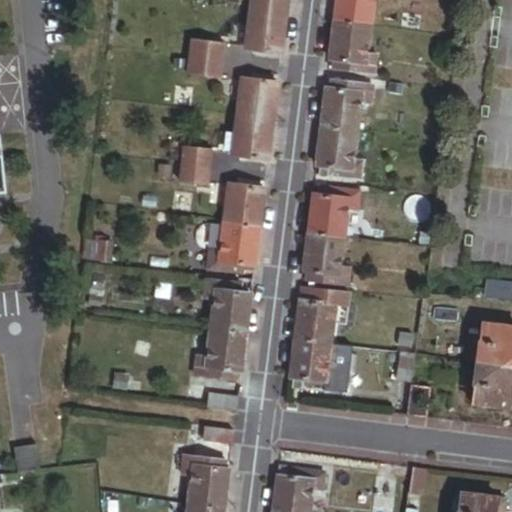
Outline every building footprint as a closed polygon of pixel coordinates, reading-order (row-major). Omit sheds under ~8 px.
[(288,16),(290,0),(253,0),(252,11),(288,16)] [(368,54),(375,0),(340,0),(333,59),(338,59),(336,69),(375,74),(378,55),(368,54)] [(284,53),(288,16),(252,11),(247,48),(284,53)] [(422,31),(424,16),(382,11),(380,25),(422,31)] [(227,61),(228,46),(192,42),(190,57),(227,61)] [(225,76),(227,61),(190,57),(189,72),(225,76)] [(276,122),(281,82),(245,78),(240,118),(276,122)] [(355,161),(363,104),(372,105),(374,84),(335,79),(334,90),(330,90),(320,166),(325,167),(324,172),(325,172),(324,176),(363,181),(365,162),(355,161)] [(271,159),(276,122),(240,118),(236,155),(271,159)] [(215,166),(217,146),(190,143),(187,163),(215,166)] [(212,188),(214,168),(187,164),(185,185),(212,188)] [(263,226),(268,188),(267,188),(231,183),(226,221),(263,226)] [(345,238),(347,226),(349,208),(359,210),(362,191),(327,187),(326,190),(322,189),(321,197),(316,197),(307,271),(312,272),(310,282),(349,287),(352,269),(342,268),(345,238)] [(215,247),(218,222),(200,219),(197,244),(215,247)] [(258,267),(263,226),(226,221),(222,252),(212,250),(209,270),(244,274),(244,270),(251,271),(251,266),(258,267)] [(406,245),(408,227),(362,221),(361,228),(347,226),(345,238),(406,245)] [(511,299),(511,281),(490,279),(488,297),(511,299)] [(249,333),(253,295),(248,295),(249,290),(243,289),(243,284),(208,280),(206,299),(215,300),(211,328),(249,333)] [(332,344),(336,314),(349,315),(352,293),(304,286),(297,340),(332,344)] [(96,315),(98,303),(84,301),(82,313),(96,315)] [(511,327),(486,323),(481,362),(511,366),(511,327)] [(244,372),(249,333),(211,328),(208,358),(198,357),(196,376),(230,380),(231,374),(238,375),(238,371),(244,372)] [(328,373),(332,344),(297,340),(293,377),(298,378),(297,388),(336,393),(339,374),(328,373)] [(430,356),(431,346),(420,345),(419,354),(430,356)] [(415,384),(419,354),(405,353),(401,382),(415,384)] [(511,366),(481,362),(475,404),(511,408),(511,366)] [(129,388),(130,372),(117,371),(115,387),(129,388)] [(430,418),(434,388),(414,386),(410,416),(430,418)] [(239,411),(240,397),(210,394),(208,407),(239,411)] [(235,444),(237,430),(205,426),(204,440),(235,444)] [(42,470),(39,445),(17,449),(21,472),(42,470)] [(226,511),(232,470),(226,469),(227,460),(188,455),(185,476),(193,477),(189,511),(226,511)] [(311,511),(315,489),(325,491),(327,472),(282,466),(276,511),(311,511)] [(427,498),(430,470),(416,468),(412,496),(427,498)] [(399,481),(380,478),(376,505),(394,508),(399,481)] [(501,511),(503,499),(464,494),(461,511),(501,511)] [(509,511),(511,500),(503,499),(501,511),(509,511)]
